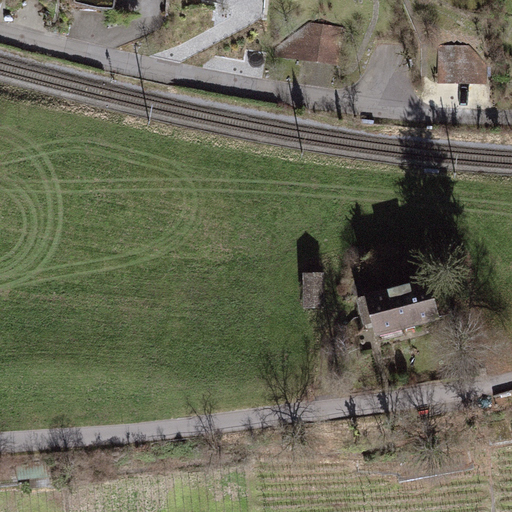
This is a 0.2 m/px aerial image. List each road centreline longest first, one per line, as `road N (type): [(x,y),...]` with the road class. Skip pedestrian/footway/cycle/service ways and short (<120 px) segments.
road 1 (residential): [(0,31),(173,74),(413,113),(511,116)]
road 2 (residential): [(0,448),(293,422),(444,400),(511,379)]
